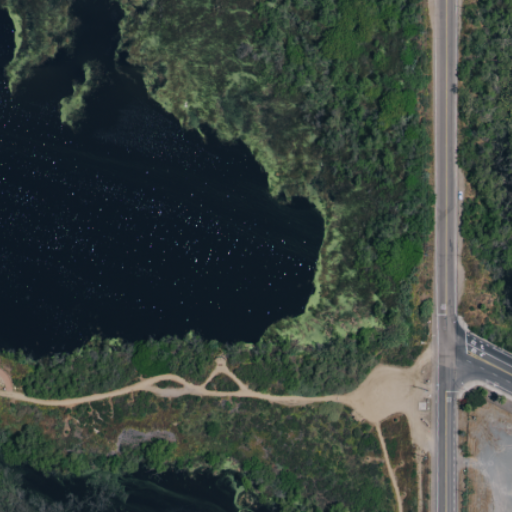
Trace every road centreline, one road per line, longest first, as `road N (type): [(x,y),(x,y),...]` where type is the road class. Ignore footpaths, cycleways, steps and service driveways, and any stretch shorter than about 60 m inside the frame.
road 1 (secondary): [(446,344),(439,0)]
road 2 (tertiary): [(446,511),(446,344)]
